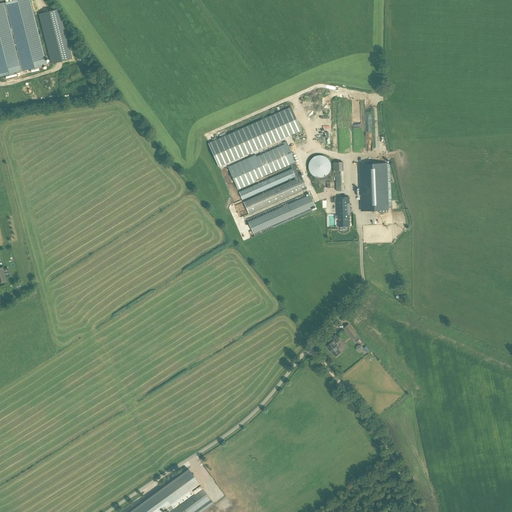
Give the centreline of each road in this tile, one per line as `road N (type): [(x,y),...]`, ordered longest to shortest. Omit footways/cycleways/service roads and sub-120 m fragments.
road 1 (unclassified): [(107,511),(254,412),(363,284),(361,244)]
road 2 (track): [(418,511),(375,429),(309,346)]
